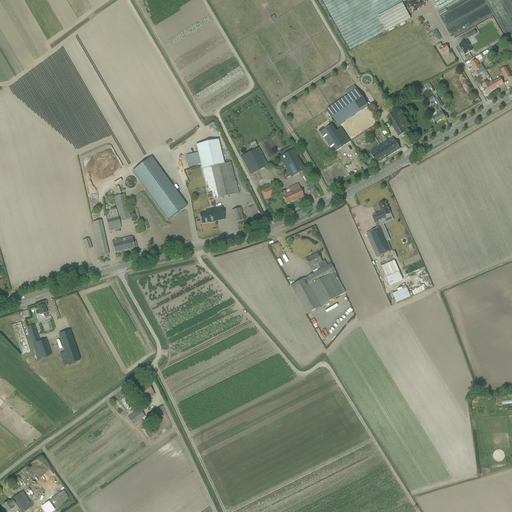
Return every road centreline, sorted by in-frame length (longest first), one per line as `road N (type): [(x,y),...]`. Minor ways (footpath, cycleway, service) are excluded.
road 1 (tertiary): [(116,268),(275,227),(511,97)]
road 2 (unclassified): [(0,479),(156,358),(159,342),(116,268)]
road 3 (unknown): [(198,242),(175,157),(205,133)]
road 4 (unknown): [(487,104),(434,12),(414,11)]
road 5 (tertiary): [(0,309),(116,268)]
